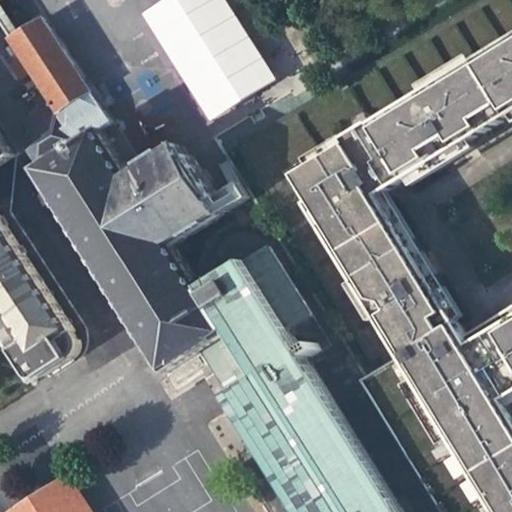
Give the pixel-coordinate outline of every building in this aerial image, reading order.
[(224,0),(164,0),(142,14),(210,122),(276,80),(224,0)] [(511,20),(360,116),(410,183),(467,147),(511,119),(511,20)] [(0,21),(0,40),(5,48),(13,42),(0,21)] [(31,133),(27,143),(95,100),(45,22),(13,42),(5,48),(46,112),(26,125),(31,133)] [(146,170),(142,173),(95,100),(27,143),(42,166),(35,171),(54,201),(57,201),(132,319),(149,344),(147,345),(166,375),(168,374),(178,389),(214,367),(232,395),(228,397),(299,511),(400,511),(306,363),(318,355),(312,346),(300,353),(286,331),(307,318),(265,250),(213,283),(189,246),(194,243),(146,170)] [(360,116),(265,179),(380,373),(369,379),(374,388),(364,394),(403,453),(441,511),(511,511),(511,329),(481,349),(475,341),(429,272),(382,204),(388,199),(410,183),(360,116)] [(0,330),(21,363),(20,365),(33,383),(72,358),(76,352),(77,346),(77,342),(71,332),(73,331),(0,221),(0,166),(15,157),(0,135),(0,330)] [(180,149),(146,170),(194,243),(227,222),(217,207),(223,203),(196,160),(190,163),(180,149)] [(511,316),(475,341),(481,349),(511,329),(511,316)] [(92,511),(68,475),(12,511),(92,511)]
